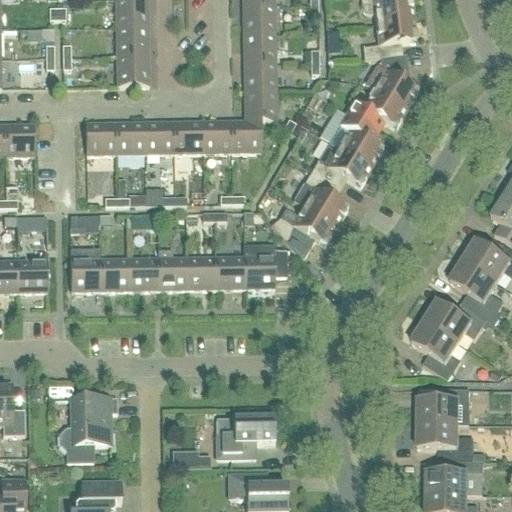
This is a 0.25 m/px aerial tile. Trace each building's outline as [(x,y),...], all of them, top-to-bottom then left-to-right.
[(241,0),(242,13),(274,12),(273,0),(241,0)] [(308,0),(309,11),(317,11),(316,0),(308,0)] [(372,9),(375,30),(413,26),(410,3),(385,7),(384,0),(358,0),(360,11),(372,9)] [(114,6),(115,35),(147,35),(146,5),(114,6)] [(317,11),(309,11),(309,23),(317,23),(317,11)] [(242,13),(242,41),(274,41),(274,12),(242,13)] [(57,27),(56,14),(48,15),(48,27),(57,27)] [(64,14),(56,14),(57,27),(65,27),(64,14)] [(363,66),(380,64),(392,63),(390,51),(415,48),(413,26),(375,30),(377,51),(361,53),(363,66)] [(40,35),(41,47),(53,47),(52,35),(40,35)] [(115,35),(115,64),(147,63),(147,35),(115,35)] [(242,41),(243,70),(275,70),(274,41),(242,41)] [(45,52),(45,64),(53,64),(53,52),(45,52)] [(61,52),(62,64),(70,64),(69,52),(61,52)] [(309,57),(310,69),(318,69),(318,57),(309,57)] [(384,78),(373,96),(406,116),(417,97),(396,84),(398,80),(397,75),(407,74),(405,61),(392,63),(380,64),(382,77),(384,78)] [(147,63),(115,64),(116,93),(140,93),(148,93),(147,63)] [(53,64),(45,64),(45,76),(53,76),(53,64)] [(70,64),(62,64),(62,76),(70,76),(70,64)] [(318,69),(310,69),(310,81),(318,81),(318,69)] [(243,70),(243,99),(275,98),(275,70),(243,70)] [(352,108),(345,119),(367,132),(373,122),(394,135),(406,116),(373,96),(362,114),(352,108)] [(243,99),(244,127),(259,127),(260,129),(276,128),(275,98),(243,99)] [(325,152),(343,122),(333,116),(315,146),(325,152)] [(327,149),(338,155),(371,175),(382,155),(360,142),(367,132),(345,119),(327,149)] [(281,136),(289,140),(295,130),(288,126),(281,136)] [(229,127),(201,128),(201,160),(230,159),(229,127)] [(244,127),(229,127),(230,159),(260,159),(260,129),(259,127),(244,127)] [(172,128),(143,129),(144,161),(173,160),(172,128)] [(201,128),(172,128),(173,160),(201,160),(201,128)] [(115,161),(114,129),(100,129),(84,130),(85,162),(115,161)] [(143,129),(114,129),(115,161),(144,161),(143,129)] [(33,131),(3,131),(3,163),(33,163),(33,142),(33,131)] [(337,181),(359,194),(371,175),(338,155),(327,149),(310,178),(331,191),(337,181)] [(291,205),(302,213),(335,233),(347,214),(325,201),(331,191),(310,178),(303,189),(291,205)] [(511,189),(503,204),(511,209),(511,189)] [(243,202),(231,203),(231,211),(243,211),(243,202)] [(185,203),(173,204),(173,212),(185,212),(185,203)] [(231,211),(231,203),(219,203),(219,211),(231,211)] [(128,204),(116,205),(116,213),(128,213),(128,204)] [(173,212),(173,204),(161,204),(161,212),(173,212)] [(511,209),(503,204),(490,224),(500,230),(493,241),(511,252),(511,209)] [(116,213),(116,205),(104,205),(104,213),(116,213)] [(16,206),(4,207),(4,215),(16,215),(16,206)] [(314,246),(324,252),(335,233),(302,213),(297,222),(284,215),(279,224),(270,231),(300,268),(314,246)] [(214,228),(214,219),(201,220),(202,228),(214,228)] [(226,219),(214,219),(214,228),(226,227),(226,219)] [(242,219),(242,227),(250,227),(250,219),(242,219)] [(156,229),(156,220),(144,221),(144,229),(156,229)] [(168,220),(156,220),(156,229),(168,228),(168,220)] [(99,230),(98,221),(86,222),(86,230),(99,230)] [(110,221),(98,221),(99,230),(111,229),(110,221)] [(15,231),(15,223),(3,223),(3,231),(15,231)] [(27,223),(15,223),(15,231),(27,231),(27,223)] [(475,247),(462,268),(496,290),(503,279),(511,284),(511,256),(499,249),(493,259),(475,247)] [(274,252),(243,253),(243,263),(244,295),(274,294),(273,283),(286,282),(285,256),(274,256),(274,252)] [(157,265),(157,297),(186,296),(185,264),(171,264),(171,256),(157,256),(157,265)] [(243,263),(214,264),(215,296),(244,295),(243,263)] [(214,264),(185,264),(186,296),(215,296),(214,264)] [(128,265),(99,266),(100,297),(128,297),(128,265)] [(157,265),(128,265),(128,297),(157,297),(157,265)] [(100,297),(99,266),(69,266),(70,298),(100,297)] [(16,267),(0,267),(0,299),(16,299),(16,267)] [(46,267),(16,267),(16,299),(46,298),(46,267)] [(461,310),(486,326),(494,331),(501,321),(497,318),(503,309),(490,300),(496,290),(462,268),(449,288),(467,300),(461,310)] [(436,308),(424,329),(458,351),(464,340),(474,346),(486,326),(461,310),(454,320),(436,308)] [(458,351),(424,329),(411,349),(428,361),(422,371),(448,387),(460,367),(451,361),(458,351)] [(11,391),(0,390),(0,431),(1,432),(2,442),(24,442),(23,416),(11,416),(11,391)] [(417,407),(417,431),(457,431),(457,419),(468,419),(469,396),(438,395),(438,407),(417,407)] [(76,452),(109,451),(109,420),(116,420),(115,404),(69,405),(70,434),(65,434),(58,442),(58,451),(65,459),(76,459),(76,452)] [(215,441),(216,465),(254,465),(254,451),(273,451),(273,424),(232,425),(232,440),(215,441)] [(437,467),(447,467),(472,468),(473,444),(457,444),(457,431),(417,431),(416,455),(437,455),(437,467)] [(426,479),(425,501),(466,502),(466,480),(482,480),(482,468),(472,468),(447,467),(447,479),(426,479)] [(266,494),(266,480),(228,481),(228,506),(245,506),(245,511),(285,511),(285,494),(266,494)] [(12,498),(0,497),(0,511),(24,511),(24,487),(11,487),(12,498)] [(113,511),(114,510),(120,510),(120,488),(80,489),(80,509),(76,509),(73,511),(113,511)] [(465,511),(466,502),(425,501),(425,511),(465,511)]
